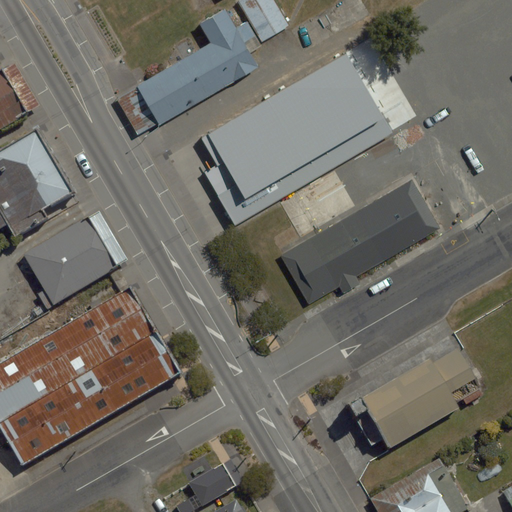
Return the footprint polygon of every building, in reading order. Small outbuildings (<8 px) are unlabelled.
[(211,0),(216,9),(230,0),(211,0)] [(196,54),(102,110),(129,155),(248,85),(237,66),(271,45),(244,1),(185,36),(196,54)] [(215,125),(172,151),(221,234),(386,136),(350,75),(228,147),(215,125)] [(0,144),(18,134),(0,103),(0,144)] [(0,249),(61,213),(20,145),(0,157),(0,249)] [(391,196),(265,270),(295,321),(422,247),(391,196)] [(104,287),(72,233),(0,276),(32,329),(104,287)] [(166,388),(117,307),(0,376),(0,459),(11,479),(166,388)] [(463,411),(433,360),(344,413),(374,464),(463,411)] [(467,511),(472,509),(445,461),(371,501),(376,511),(467,511)] [(222,464),(188,482),(201,507),(235,488),(222,464)] [(511,511),(511,487),(501,494),(511,511)] [(244,511),(238,499),(214,511),(244,511)]
